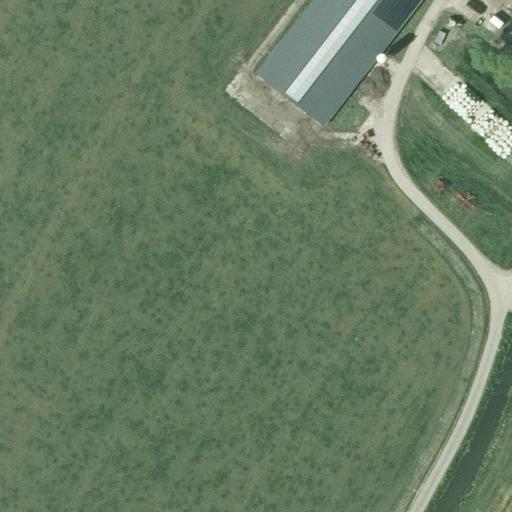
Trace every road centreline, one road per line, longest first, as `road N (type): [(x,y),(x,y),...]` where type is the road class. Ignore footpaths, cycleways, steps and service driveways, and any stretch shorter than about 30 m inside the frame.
road 1 (unknown): [(500,303),(478,269),(401,191),(386,154),(389,108),(443,0)]
road 2 (unclassified): [(417,511),(460,428),(500,303),(511,293)]
